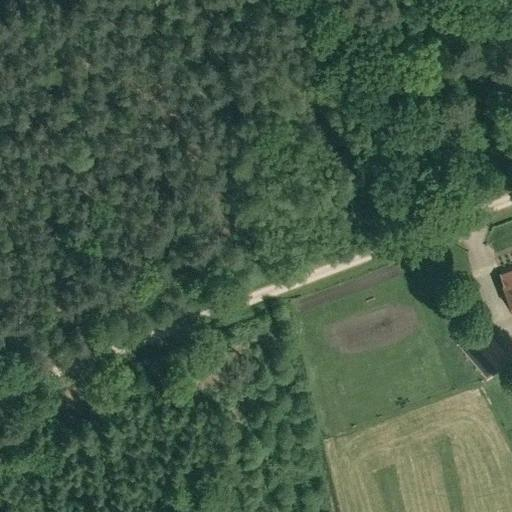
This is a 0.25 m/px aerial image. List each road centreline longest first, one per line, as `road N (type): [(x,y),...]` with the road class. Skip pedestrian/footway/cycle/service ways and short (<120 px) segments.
road 1 (track): [(0,391),(511,199)]
road 2 (track): [(459,219),(511,329)]
